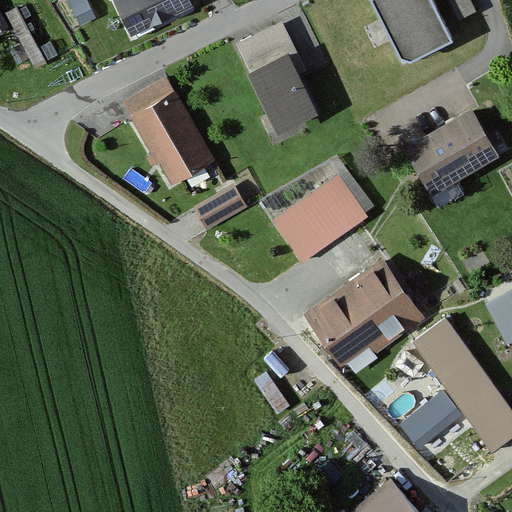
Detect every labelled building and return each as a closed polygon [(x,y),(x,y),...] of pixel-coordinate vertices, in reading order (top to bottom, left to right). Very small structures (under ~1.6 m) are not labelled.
[(87,0),(66,0),(80,26),(96,18),(87,0)] [(186,0),(115,0),(131,34),(190,7),(186,0)] [(427,0),(367,0),(397,58),(445,33),(427,0)] [(477,0),(454,0),(460,13),(479,4),(477,0)] [(0,11),(0,31),(8,26),(0,11)] [(280,46),(237,68),(268,128),(311,107),(280,46)] [(171,89),(126,115),(167,183),(211,157),(171,89)] [(466,104),(399,142),(426,190),(493,152),(466,104)] [(336,173),(270,219),(301,262),(367,215),(336,173)] [(231,184),(191,206),(204,229),(244,206),(231,184)] [(382,257),(302,311),(338,364),(371,341),(376,349),(423,316),(382,257)] [(511,285),(483,301),(501,339),(511,333),(511,285)] [(511,410),(443,315),(411,339),(490,447),(511,431),(511,410)] [(439,391),(399,424),(419,448),(459,416),(439,391)] [(416,511),(389,477),(345,511),(416,511)]
